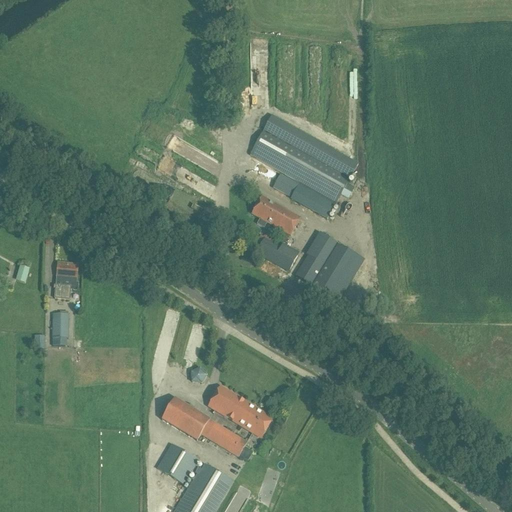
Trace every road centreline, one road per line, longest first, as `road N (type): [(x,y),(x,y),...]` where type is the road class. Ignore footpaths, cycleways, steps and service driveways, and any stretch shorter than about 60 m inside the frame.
road 1 (tertiary): [(0,176),(319,368),(495,511)]
road 2 (unknown): [(221,312),(224,186),(257,113)]
